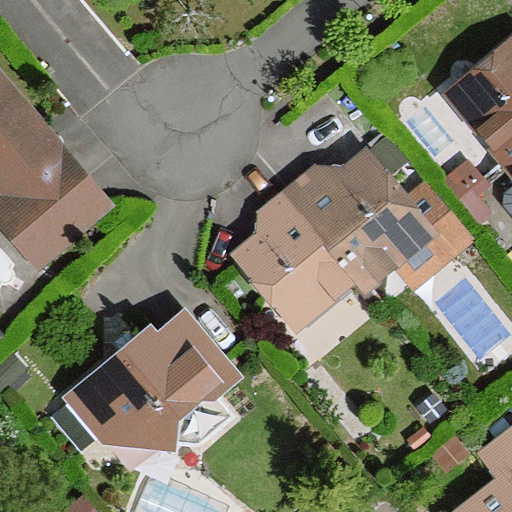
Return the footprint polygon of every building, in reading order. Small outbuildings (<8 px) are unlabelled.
[(511,46),(453,100),(506,162),(511,156),(511,46)] [(43,126),(0,77),(0,164),(36,133),(43,126)] [(36,133),(0,164),(24,194),(61,163),(47,147),(36,133)] [(394,140),(369,161),(386,181),(412,161),(394,140)] [(325,171),(294,195),(358,276),(366,286),(396,262),(429,235),(404,204),(386,181),(369,161),(344,181),(337,186),(325,171)] [(24,194),(7,208),(44,254),(99,210),(61,163),(24,194)] [(482,178),(470,164),(443,186),(455,201),(482,178)] [(429,235),(396,262),(416,287),(473,241),(427,186),(404,204),(429,235)] [(358,276),(294,195),(293,193),(262,217),(275,233),(269,237),(244,258),(297,324),(358,276)] [(231,373),(187,321),(156,343),(149,336),(140,344),(129,332),(114,345),(125,357),(69,406),(97,438),(166,441),(167,413),(198,388),(211,391),(231,373)] [(0,388),(2,391),(25,371),(9,354),(0,362),(0,388)] [(511,511),(511,433),(490,451),(507,474),(463,509),(465,511),(511,511)] [(99,511),(78,486),(48,511),(99,511)]
